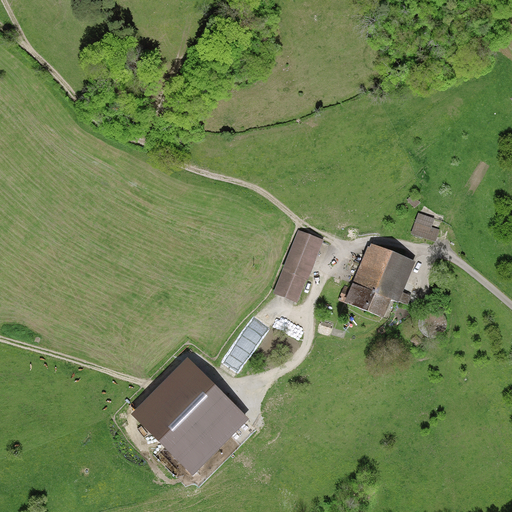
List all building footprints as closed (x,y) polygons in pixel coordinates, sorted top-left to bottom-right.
[(419,204),(412,196),(407,200),(414,208),(419,204)] [(434,218),(417,213),(411,233),(434,240),(437,231),(430,229),(434,218)] [(323,243),(298,232),(272,293),(297,304),(323,243)] [(414,264),(370,246),(347,302),(385,317),(392,299),(407,305),(410,297),(402,294),(414,264)] [(422,344),(415,336),(410,340),(417,348),(422,344)] [(245,419),(190,364),(138,415),(194,470),(245,419)]
